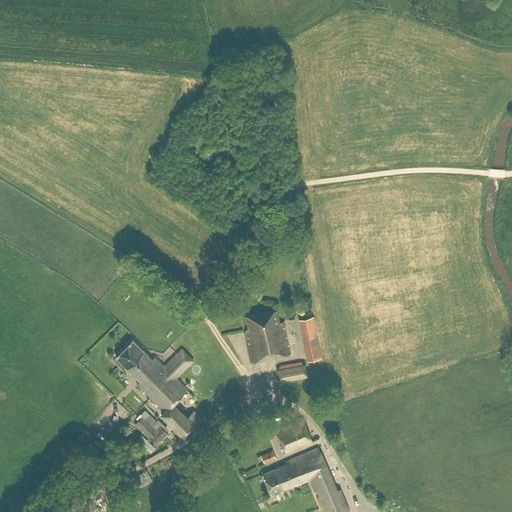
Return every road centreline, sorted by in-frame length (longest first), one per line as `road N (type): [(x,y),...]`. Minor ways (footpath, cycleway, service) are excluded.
road 1 (track): [(0,175),(207,303),(255,220),(288,187),(415,169),(511,173)]
road 2 (unclassified): [(66,511),(255,396)]
